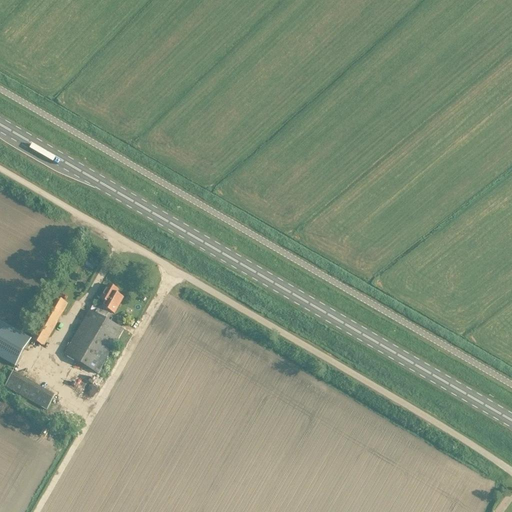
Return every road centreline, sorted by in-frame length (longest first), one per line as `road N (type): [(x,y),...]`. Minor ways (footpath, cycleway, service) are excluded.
road 1 (unclassified): [(511,472),(0,168)]
road 2 (secondary): [(511,420),(0,123)]
road 3 (unclassified): [(511,382),(0,87)]
